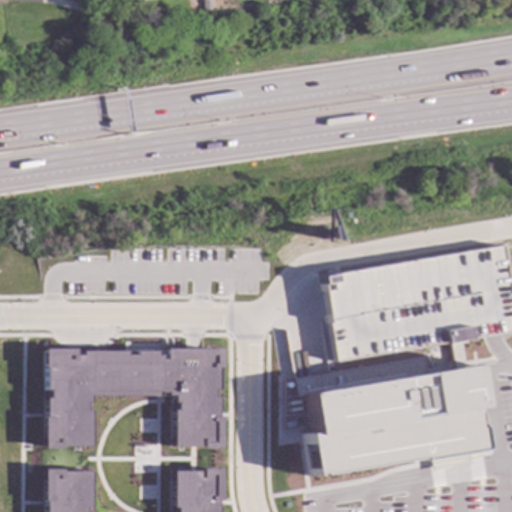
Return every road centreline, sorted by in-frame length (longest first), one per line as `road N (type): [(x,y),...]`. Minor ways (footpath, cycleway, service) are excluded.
road 1 (motorway): [(511,54),(0,126)]
road 2 (motorway): [(0,175),(511,105)]
road 3 (residential): [(0,316),(247,316)]
road 4 (residential): [(247,316),(252,511)]
